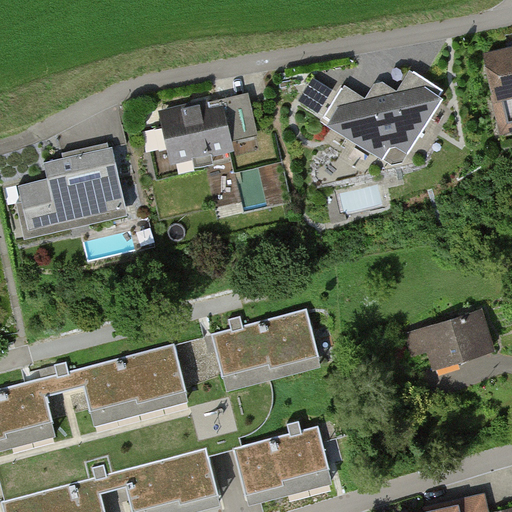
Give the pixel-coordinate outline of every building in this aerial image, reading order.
[(511,50),(489,55),(502,115),(511,112),(511,50)] [(369,104),(342,87),(321,121),(332,128),(335,124),(384,154),(388,148),(401,145),(407,149),(443,88),(415,71),(399,97),(386,89),(378,91),(369,104)] [(334,89),(314,77),(300,101),(320,113),(334,89)] [(219,101),(165,113),(175,158),(184,156),(188,173),(206,169),(203,152),(231,146),(229,140),(257,133),(250,104),(222,111),(219,101)] [(49,178),(19,185),(30,230),(129,207),(114,145),(45,161),(49,178)] [(232,327),(213,332),(218,350),(224,374),(271,362),(272,367),(321,354),(309,307),(244,324),(241,315),(229,318),(232,327)] [(481,310),(411,333),(416,350),(430,346),(437,367),(494,349),(481,310)] [(176,342),(80,367),(85,385),(91,409),(138,397),(139,402),(188,389),(176,342)] [(56,374),(43,377),(48,394),(85,385),(80,367),(70,370),(67,361),(54,365),(56,374)] [(48,394),(43,377),(0,388),(0,438),(9,436),(7,431),(54,419),(48,394)] [(290,432),(234,446),(247,493),(285,483),(284,478),(330,466),(320,425),(302,429),(299,420),(288,423),(290,432)] [(220,492),(208,447),(123,469),(134,510),(180,498),(182,502),(220,492)] [(109,475),(105,463),(93,466),(96,477),(3,501),(5,511),(106,511),(98,478),(109,475)]
